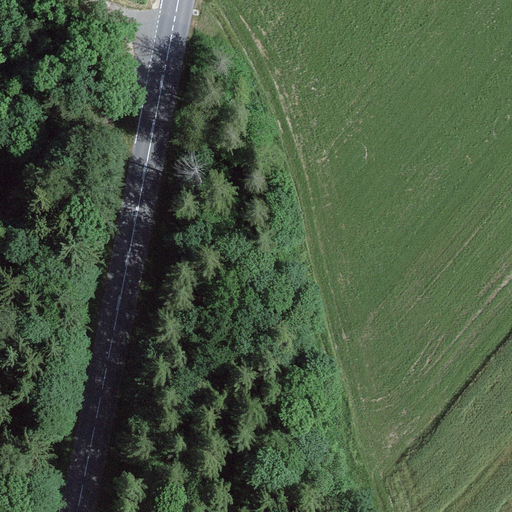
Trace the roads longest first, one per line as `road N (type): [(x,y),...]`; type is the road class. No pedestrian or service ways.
road 1 (secondary): [(176,0),(78,511)]
road 2 (track): [(163,69),(0,214)]
